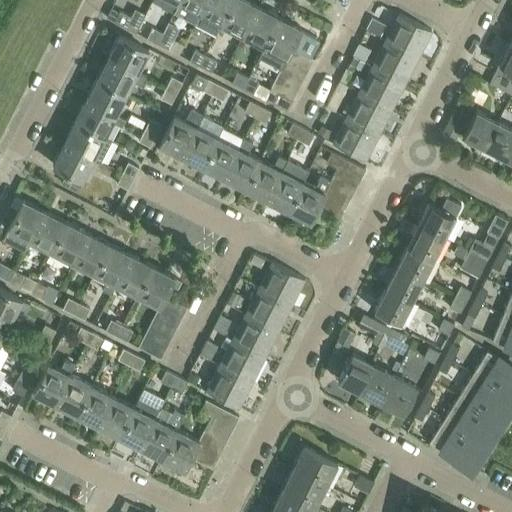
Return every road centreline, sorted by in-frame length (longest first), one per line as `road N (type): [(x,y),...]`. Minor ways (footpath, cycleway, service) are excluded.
road 1 (residential): [(340,276),(147,183)]
road 2 (residential): [(0,183),(96,0)]
road 3 (residential): [(340,276),(410,146)]
road 4 (residential): [(407,457),(284,393)]
road 5 (residential): [(303,122),(364,0)]
road 6 (residential): [(410,146),(474,32)]
road 7 (residential): [(228,511),(284,393)]
road 8 (residential): [(284,393),(340,276)]
